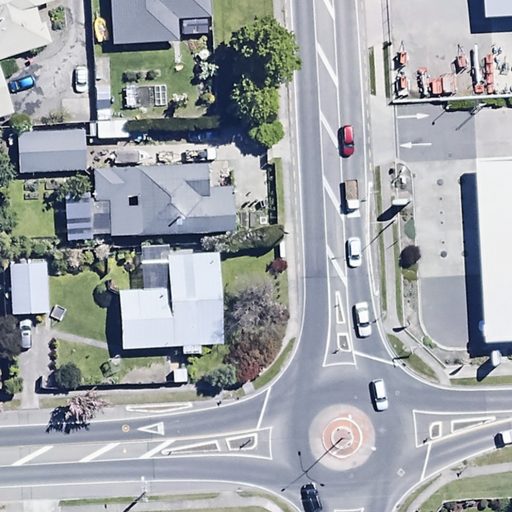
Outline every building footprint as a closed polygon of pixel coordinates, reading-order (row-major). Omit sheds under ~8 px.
[(0,0),(0,121),(11,118),(0,81),(0,63),(49,49),(43,30),(40,31),(34,14),(52,9),(51,0),(0,0)] [(107,0),(109,51),(176,50),(175,25),(207,25),(206,0),(107,0)] [(511,0),(460,0),(461,11),(511,9),(511,0)] [(81,134),(15,136),(17,178),(82,176),(81,134)] [(511,333),(511,153),(481,155),(490,335),(511,333)] [(204,168),(91,173),(92,212),(87,213),(88,243),(229,236),(227,192),(206,193),(204,168)] [(219,349),(215,256),(166,258),(167,274),(147,274),(148,294),(117,295),(120,354),(178,351),(178,358),(199,358),(199,350),(219,349)] [(42,263),(6,264),(8,319),(43,318),(42,263)]
